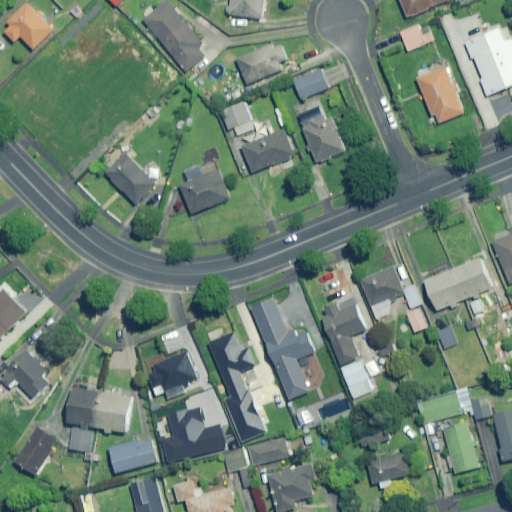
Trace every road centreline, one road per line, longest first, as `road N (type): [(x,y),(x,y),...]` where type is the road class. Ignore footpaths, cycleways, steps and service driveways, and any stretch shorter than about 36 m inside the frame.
road 1 (tertiary): [(0,151),(96,245),(177,275),(235,267),(415,196)]
road 2 (residential): [(341,16),(415,196)]
